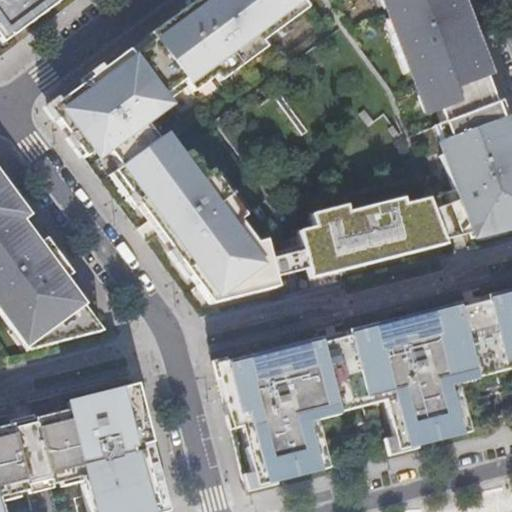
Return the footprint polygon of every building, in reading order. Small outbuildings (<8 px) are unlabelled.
[(0,0),(0,41),(1,44),(60,0),(0,0)] [(194,0),(148,34),(153,40),(130,56),(126,51),(47,110),(222,306),(288,289),(280,245),(265,243),(173,125),(326,0),(387,0),(480,241),(511,233),(511,126),(487,76),(458,0),(194,0)] [(0,308),(34,356),(112,337),(31,226),(36,222),(0,171),(0,308)] [(319,229),(301,235),(313,283),(449,246),(429,202),(355,221),(353,209),(314,216),(319,229)] [(497,351),(500,363),(511,360),(511,289),(483,297),(485,303),(497,351)] [(485,303),(457,309),(469,358),(497,351),(485,303)] [(469,358),(457,309),(456,310),(455,304),(345,332),(362,398),(380,394),(392,442),(408,438),(411,448),(450,438),(448,430),(465,426),(452,376),(472,370),(469,358)] [(347,337),(319,344),(331,393),(359,386),(347,337)] [(226,420),(238,417),(246,448),(244,449),(251,478),(267,474),(269,483),(308,473),(307,466),(323,462),(310,411),(334,405),(331,393),(319,344),(318,345),(317,339),(244,358),(212,365),(226,420)] [(155,505),(140,447),(149,444),(135,385),(66,403),(68,411),(32,420),(33,427),(32,427),(33,429),(34,429),(38,443),(36,444),(37,446),(38,445),(41,458),(40,458),(40,460),(42,460),(45,474),(44,474),(45,476),(46,476),(48,486),(71,480),(70,474),(83,470),(87,484),(79,486),(85,511),(139,511),(139,510),(155,505)] [(0,511),(0,491),(2,491),(3,497),(26,491),(23,481),(25,481),(24,479),(23,480),(19,465),(21,465),(16,449),(15,449),(12,435),(13,434),(12,432),(11,433),(9,425),(0,427),(0,511)] [(38,445),(37,446),(36,444),(38,443),(34,429),(33,429),(32,427),(12,432),(13,434),(12,435),(15,449),(16,449),(21,465),(19,465),(23,480),(24,479),(25,481),(45,476),(44,474),(45,474),(42,460),(40,460),(40,458),(41,458),(38,445)] [(155,505),(139,510),(139,511),(156,511),(166,510),(149,444),(140,447),(155,505)]
